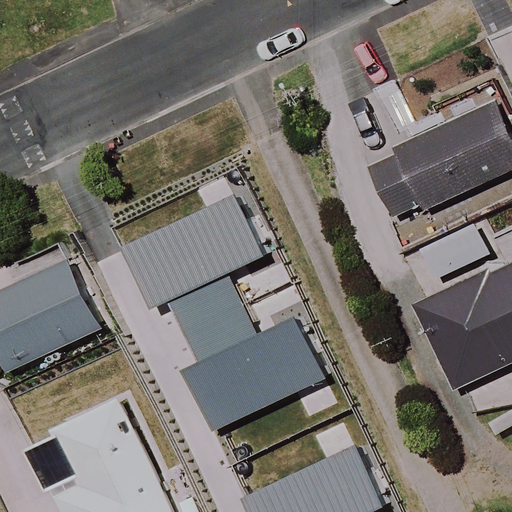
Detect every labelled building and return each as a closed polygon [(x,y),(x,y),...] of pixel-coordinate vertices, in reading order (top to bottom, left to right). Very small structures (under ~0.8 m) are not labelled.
[(511,124),(504,106),(402,152),(373,165),(397,218),(426,205),(429,212),(511,174),(511,124)] [(434,251),(447,281),(497,258),(483,228),(434,251)] [(106,333),(75,266),(0,300),(0,364),(7,362),(14,376),(106,333)] [(511,370),(511,270),(426,307),(462,391),(511,370)] [(268,283),(189,319),(174,326),(230,449),(211,457),(235,511),(332,511),(315,473),(360,453),(329,383),(266,412),(247,369),(297,346),(268,283)] [(183,511),(131,400),(61,432),(86,486),(65,496),(72,511),(183,511)]
